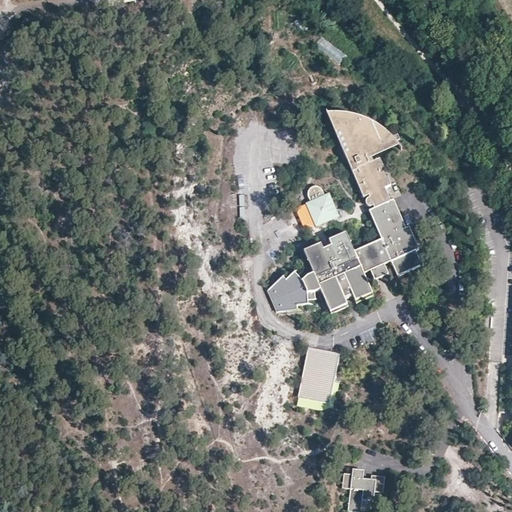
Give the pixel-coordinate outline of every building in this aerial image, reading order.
[(351,291),(352,295),(355,301),(373,293),(364,273),(371,270),(385,265),(392,262),(398,277),(408,273),(423,266),(406,228),(395,201),(392,202),(386,189),(392,186),(381,160),(374,162),(373,158),(400,146),(393,137),(386,131),(378,125),(370,121),(362,118),(350,115),(339,113),(328,114),(365,198),(370,196),(371,198),(370,199),(368,200),(367,202),(367,204),(369,206),(372,207),(374,206),(376,209),(370,212),(382,240),(355,251),(347,231),(329,239),(331,245),(323,248),(321,242),(304,250),(313,272),(308,274),(303,269),(298,273),(295,271),(286,279),(283,276),(267,289),(277,310),(296,308),(296,304),(308,303),(308,299),(314,298),(314,291),(320,289),(330,311),(347,304),(344,298),(343,295),(351,291)] [(339,216),(330,194),(329,193),(325,195),(323,191),(322,189),(320,187),(319,186),(316,186),(314,186),(312,187),(311,188),(309,190),(309,193),(309,194),(309,195),(310,198),(311,201),(306,203),(316,226),(339,216)] [(389,273),(385,265),(371,270),(375,279),(382,276),(389,273)] [(329,404),(339,354),(307,348),(297,397),(329,404)] [(353,473),(344,472),(342,487),(351,488),(348,511),(355,511),(361,511),(361,510),(370,511),(372,493),(383,495),(385,478),(371,476),(370,484),(363,484),(365,471),(353,470),(353,473)]
